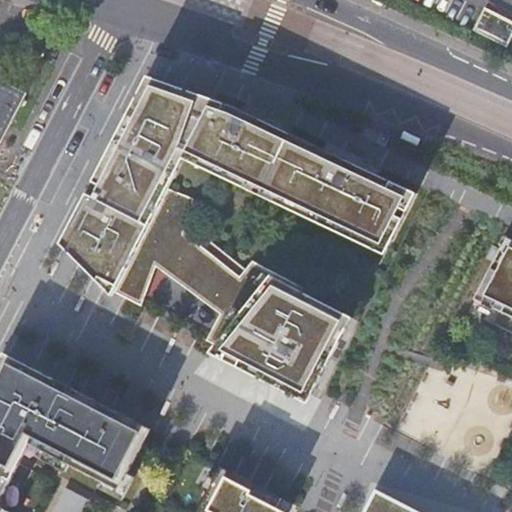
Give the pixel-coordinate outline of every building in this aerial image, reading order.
[(511,44),(511,40),(511,17),(486,6),(476,28),(511,44)] [(0,67),(0,145),(32,83),(0,67)] [(233,320),(208,354),(305,405),(350,319),(310,299),(313,295),(250,262),(244,271),(185,228),(190,203),(165,190),(184,154),(385,249),(414,195),(230,108),(144,79),(58,246),(110,298),(112,294),(138,308),(166,271),(233,320)] [(511,240),(505,237),(474,298),(511,316),(511,240)] [(0,511),(1,511),(0,511),(0,497),(27,446),(117,492),(148,431),(1,355),(0,357),(0,511)] [(281,500),(219,468),(196,511),(279,511),(275,510),(281,500)] [(80,511),(86,502),(63,490),(52,511),(80,511)] [(415,511),(374,491),(363,511),(415,511)]
